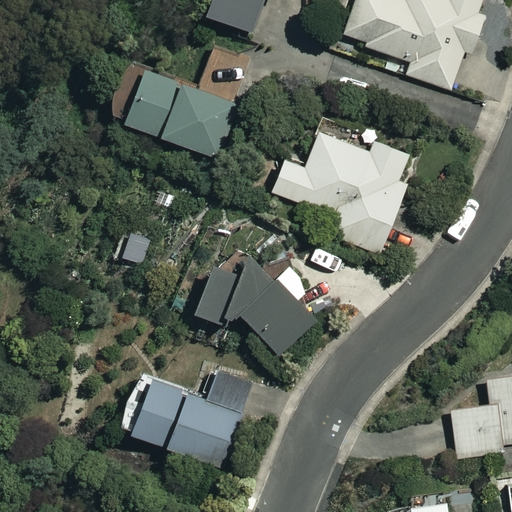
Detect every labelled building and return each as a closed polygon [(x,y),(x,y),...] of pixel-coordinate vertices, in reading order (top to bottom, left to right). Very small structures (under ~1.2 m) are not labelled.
[(281,0),(221,0),(214,22),(257,37),(271,1),(280,4),(281,0)] [(374,45),(372,50),(414,65),(410,77),(453,92),(469,47),(475,49),(492,0),(412,0),(410,5),(395,0),(362,0),(349,36),(374,45)] [(240,108),(133,69),(113,123),(221,162),(240,108)] [(376,157),(325,137),(311,171),(291,163),(278,196),(342,221),(336,236),(386,256),(412,189),(405,186),(416,159),(380,145),(376,157)] [(321,291),(297,272),(284,285),(284,275),(260,265),(252,283),(224,271),(204,320),(231,330),(235,321),(261,332),(289,362),(323,330),(305,311),(321,291)] [(511,368),(480,373),(484,399),(446,404),(453,455),(501,449),(500,443),(511,441),(511,368)] [(258,385),(224,373),(212,405),(144,381),(125,435),(227,472),(258,385)] [(444,511),(441,491),(405,498),(407,511),(401,511),(444,511)]
